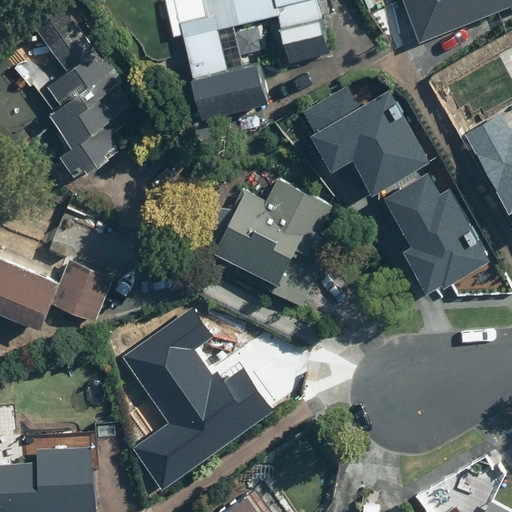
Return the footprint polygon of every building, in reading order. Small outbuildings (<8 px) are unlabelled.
[(219,27),(279,13),(282,25),(324,16),(320,0),(205,0),(209,17),(182,23),(200,95),(263,80),(258,62),(229,69),(219,27)] [(511,0),(405,0),(420,40),(511,4),(511,0)] [(113,156),(109,150),(154,119),(120,70),(111,76),(95,53),(51,83),(65,103),(52,112),(75,146),(67,151),(76,165),(84,160),(92,171),(113,156)] [(357,146),(378,182),(432,150),(392,82),(363,100),(350,78),(305,104),(337,158),(357,146)] [(458,136),(511,227),(511,129),(511,130),(501,111),(458,136)] [(432,160),(386,187),(417,240),(410,244),(432,281),(494,246),(455,178),(445,183),(432,160)] [(243,162),(202,245),(307,297),(348,214),(243,162)] [(64,278),(0,253),(0,308),(45,326),(64,278)] [(130,449),(161,491),(273,410),(242,367),(221,383),(195,348),(215,333),(195,305),(122,359),(168,421),(130,449)] [(0,511),(72,511),(73,511),(98,510),(93,444),(37,449),(38,461),(0,464),(0,511)] [(262,511),(250,495),(226,511),(262,511)] [(511,511),(511,509),(492,499),(485,511),(511,511)]
